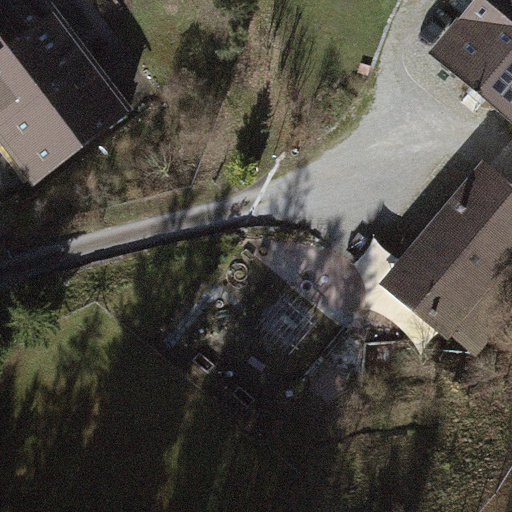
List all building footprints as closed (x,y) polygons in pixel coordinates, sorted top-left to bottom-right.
[(0,0),(0,65),(57,22),(40,0),(0,0)] [(511,0),(489,0),(440,57),(511,119),(511,0)] [(0,137),(92,68),(57,22),(0,65),(0,137)] [(38,182),(127,115),(92,68),(0,137),(0,147),(7,142),(38,182)] [(511,194),(488,175),(392,291),(472,357),(511,308),(511,194)] [(263,312),(264,280),(214,278),(213,311),(263,312)]
